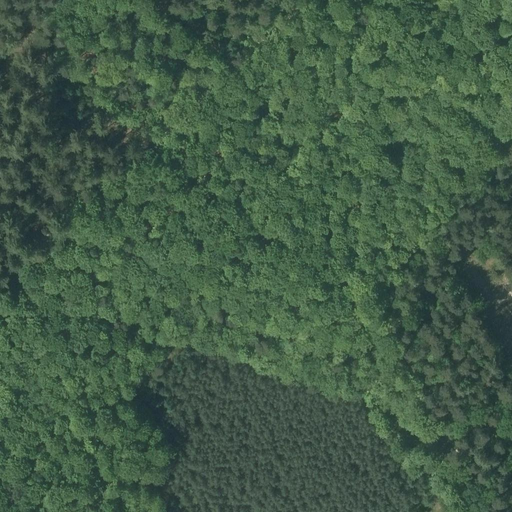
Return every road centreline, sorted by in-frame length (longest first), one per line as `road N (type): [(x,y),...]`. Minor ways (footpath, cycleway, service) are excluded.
road 1 (track): [(310,0),(154,137),(326,281),(363,365),(474,511)]
road 2 (track): [(511,128),(385,287),(438,403),(441,430),(498,511)]
road 3 (track): [(154,137),(0,273)]
